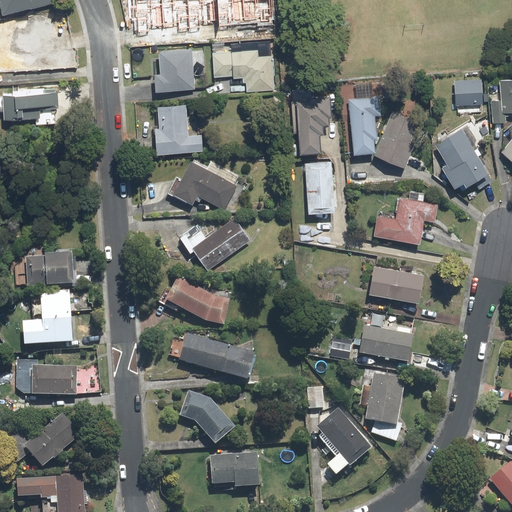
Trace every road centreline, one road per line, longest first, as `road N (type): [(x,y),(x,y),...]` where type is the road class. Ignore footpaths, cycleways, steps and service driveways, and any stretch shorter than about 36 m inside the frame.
road 1 (residential): [(138,511),(105,70),(92,0)]
road 2 (residential): [(499,217),(454,434),(431,474),(388,511)]
